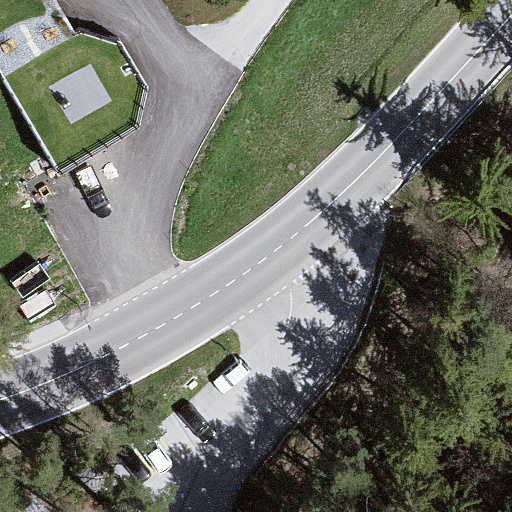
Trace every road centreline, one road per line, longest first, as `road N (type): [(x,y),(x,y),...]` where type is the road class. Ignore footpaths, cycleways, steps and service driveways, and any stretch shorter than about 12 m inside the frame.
road 1 (secondary): [(511,28),(273,258)]
road 2 (secondary): [(273,258),(179,322),(0,393)]
road 3 (residential): [(211,511),(308,343),(299,298),(273,258)]
